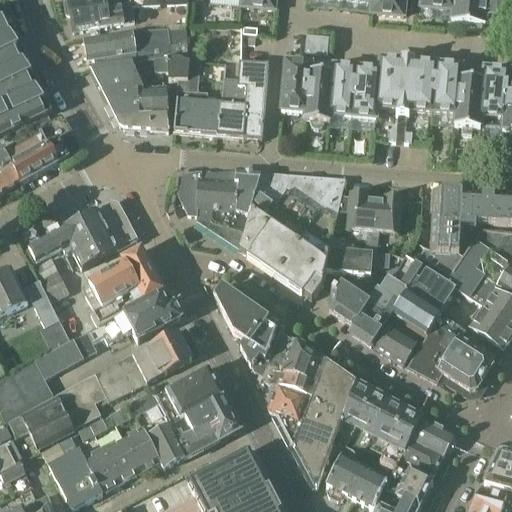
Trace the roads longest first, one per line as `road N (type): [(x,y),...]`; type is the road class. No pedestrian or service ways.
road 1 (residential): [(171,264),(216,264),(358,362),(486,430)]
road 2 (tertiary): [(305,511),(171,264)]
road 3 (residential): [(269,166),(511,181)]
road 4 (tertiary): [(115,160),(55,64),(33,0)]
road 5 (residential): [(269,166),(281,44),(297,0)]
road 6 (residential): [(115,160),(269,166)]
road 7 (residential): [(0,227),(115,160)]
